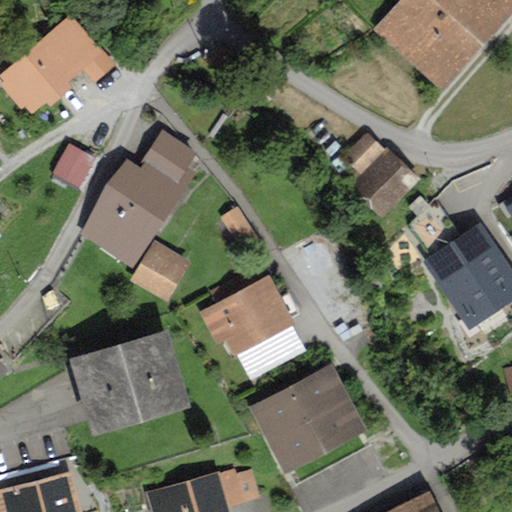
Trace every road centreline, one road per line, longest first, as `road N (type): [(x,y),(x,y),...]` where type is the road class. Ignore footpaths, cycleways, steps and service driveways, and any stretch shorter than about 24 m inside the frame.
road 1 (residential): [(216,8),(151,74),(75,228),(39,287),(0,329)]
road 2 (unclassified): [(216,8),(225,25),(301,80),(418,146),(460,152),(511,138)]
road 3 (residential): [(336,511),(511,417)]
road 4 (track): [(511,19),(433,112),(418,146)]
